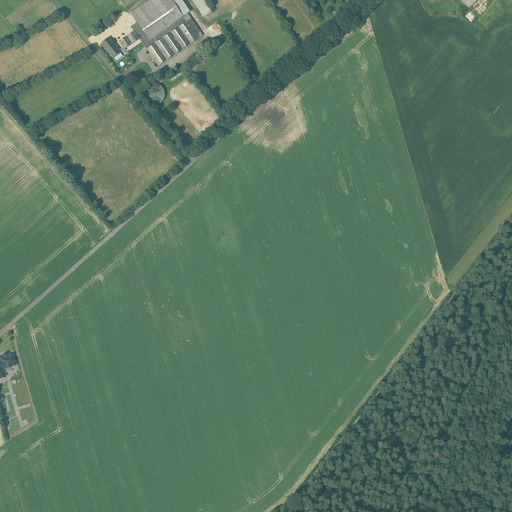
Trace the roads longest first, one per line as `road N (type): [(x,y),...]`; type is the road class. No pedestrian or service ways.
road 1 (unclassified): [(0,332),(378,0)]
road 2 (track): [(282,511),(511,222)]
road 3 (track): [(188,162),(53,0)]
